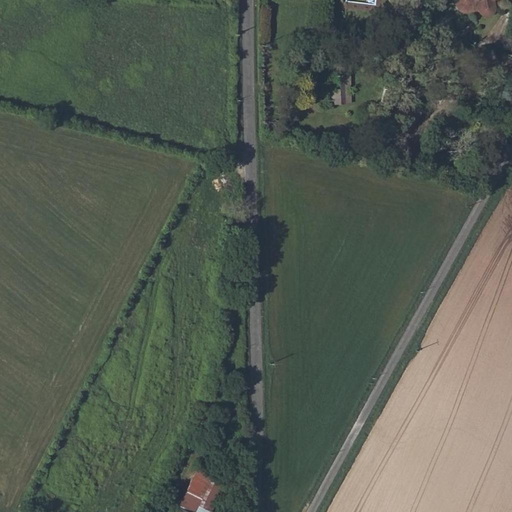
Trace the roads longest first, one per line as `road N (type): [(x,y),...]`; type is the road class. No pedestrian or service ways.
road 1 (unclassified): [(253,511),(247,0)]
road 2 (unclassified): [(511,154),(310,511)]
